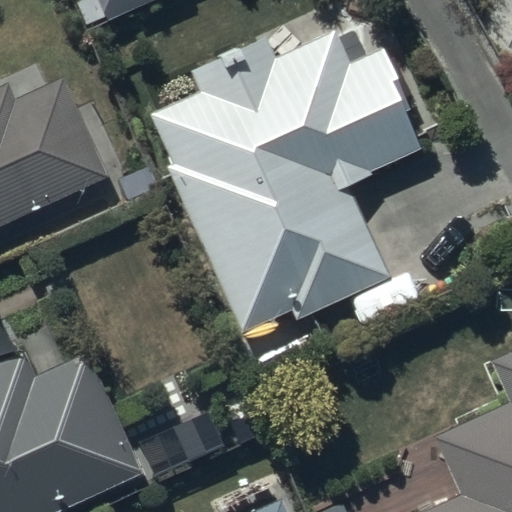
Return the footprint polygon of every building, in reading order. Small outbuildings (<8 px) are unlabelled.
[(98,0),(106,17),(150,0),(98,0)] [(168,167),(240,331),(289,310),(294,322),(389,280),(348,187),(374,176),(371,170),(422,148),(407,114),(412,112),(385,49),(347,65),(333,33),(274,59),(266,40),(193,72),(201,90),(151,112),(174,165),(168,167)] [(0,227),(106,179),(62,83),(18,103),(9,84),(0,88),(0,227)] [(511,511),(511,351),(490,362),(509,402),(433,436),(460,494),(420,511),(511,511)] [(0,511),(56,511),(139,475),(85,355),(36,377),(25,353),(0,364),(0,511)] [(286,511),(281,498),(249,511),(286,511)]
